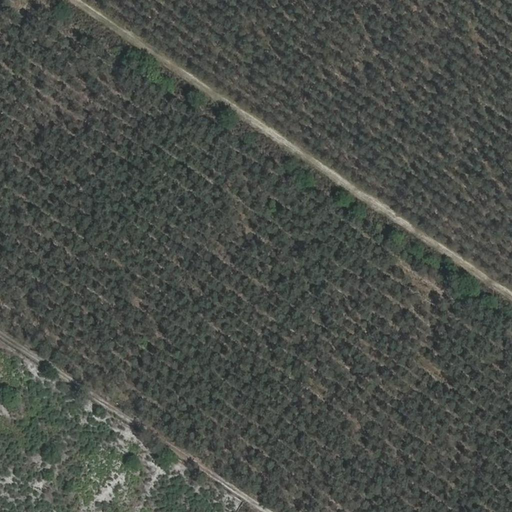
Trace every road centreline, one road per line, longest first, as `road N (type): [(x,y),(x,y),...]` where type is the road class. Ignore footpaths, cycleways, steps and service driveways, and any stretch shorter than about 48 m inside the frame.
road 1 (track): [(511,300),(72,0)]
road 2 (track): [(270,511),(0,332)]
